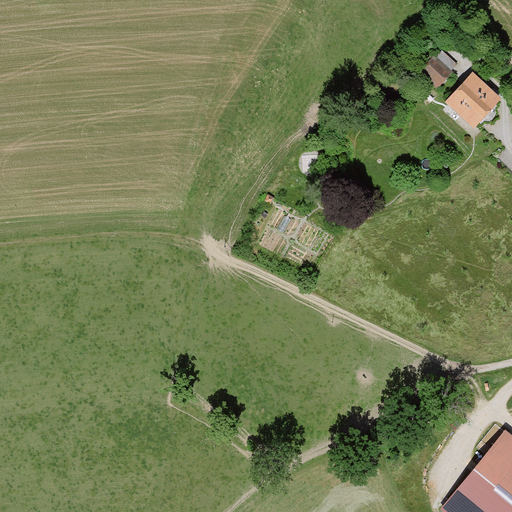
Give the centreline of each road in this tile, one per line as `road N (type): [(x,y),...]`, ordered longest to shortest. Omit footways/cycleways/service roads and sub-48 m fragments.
road 1 (track): [(511,360),(460,367),(182,238),(131,232)]
road 2 (track): [(460,367),(288,464)]
